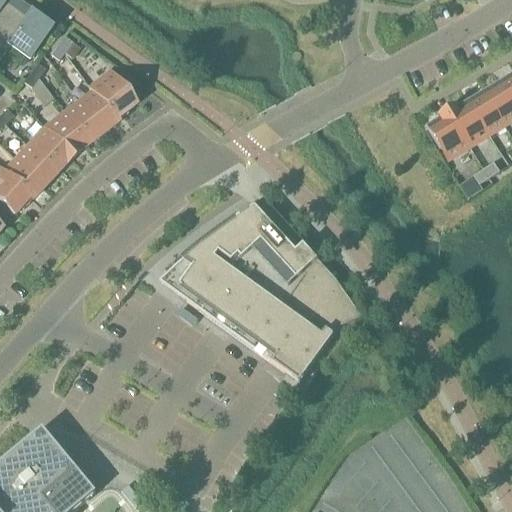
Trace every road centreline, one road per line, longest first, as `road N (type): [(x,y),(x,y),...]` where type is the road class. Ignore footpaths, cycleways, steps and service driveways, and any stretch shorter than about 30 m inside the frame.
road 1 (tertiary): [(212,164),(105,253),(0,369)]
road 2 (residential): [(212,164),(164,124),(88,184),(0,281)]
road 3 (tertiary): [(367,83),(212,164)]
road 4 (tertiary): [(510,0),(367,83)]
